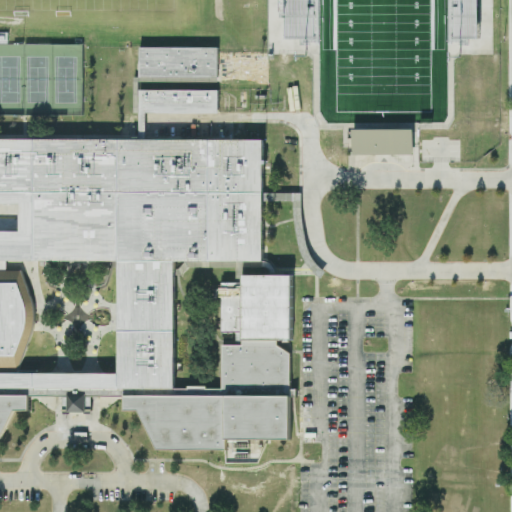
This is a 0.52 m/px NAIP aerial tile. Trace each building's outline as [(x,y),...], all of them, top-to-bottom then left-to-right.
[(319,0),(319,18),(319,39),(285,39),(286,17),(286,0),(319,0)] [(480,0),(480,17),(479,39),(451,39),(451,19),(451,0),(480,0)] [(139,48),(218,48),(218,78),(139,78),(139,48)] [(0,139),(137,139),(138,90),(218,91),(218,113),(145,113),(146,139),(262,140),(262,260),(174,262),(174,388),(221,388),(220,283),(241,282),(241,276),(290,275),(290,440),(225,441),(225,451),(156,451),(136,413),(124,412),(123,398),(86,397),(85,412),(65,412),(65,397),(28,398),(28,411),(15,411),(0,439),(0,139)] [(351,131),(412,130),(412,155),(352,156),(351,131)]
